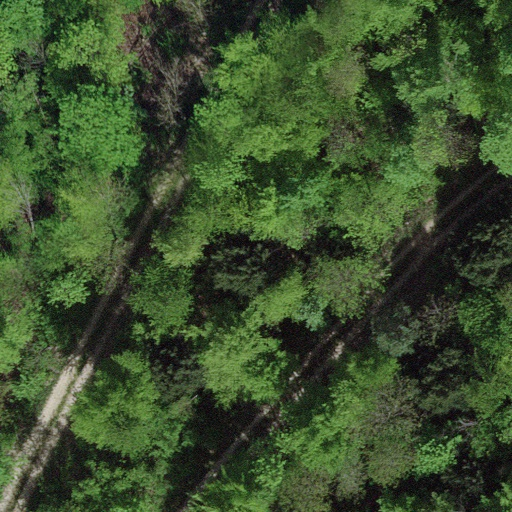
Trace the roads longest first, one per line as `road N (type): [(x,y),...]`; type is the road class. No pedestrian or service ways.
road 1 (track): [(250,0),(67,368),(6,511)]
road 2 (track): [(198,511),(441,250),(511,185)]
